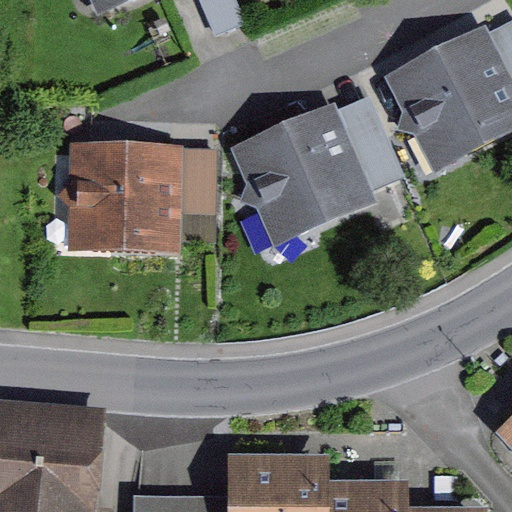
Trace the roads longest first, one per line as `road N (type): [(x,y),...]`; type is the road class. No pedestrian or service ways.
road 1 (tertiary): [(511,298),(400,355),(299,383),(194,391),(0,374)]
road 2 (residential): [(454,0),(241,95),(89,120)]
